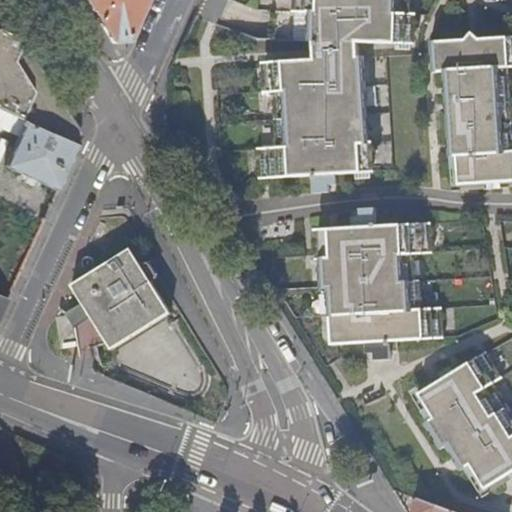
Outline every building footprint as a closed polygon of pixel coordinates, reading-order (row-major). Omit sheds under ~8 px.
[(89,0),(114,39),(129,38),(146,0),(89,0)] [(316,40),(360,42),(415,44),(416,14),(409,14),(409,0),(298,0),(298,11),(313,12),(312,40),(316,40)] [(17,27),(13,20),(0,14),(0,26),(10,30),(9,32),(14,34),(17,27)] [(9,32),(0,27),(0,109),(53,133),(63,111),(22,45),(24,39),(14,34),(9,32)] [(511,181),(511,118),(508,68),(511,67),(511,36),(433,41),(434,72),(455,71),(462,185),(511,181)] [(366,143),(360,42),(316,40),(318,60),(272,63),(274,91),(281,91),(285,148),(265,149),(267,178),(369,172),(366,143)] [(421,83),(414,84),(415,93),(422,93),(424,91),(426,89),(426,87),(424,86),(421,83)] [(0,109),(0,127),(19,135),(6,165),(59,190),(80,145),(53,133),(0,109)] [(373,143),(366,143),(369,172),(375,171),(373,143)] [(432,253),(429,223),(321,230),(323,258),(329,259),(330,287),(337,287),(339,314),(341,344),(442,338),(441,308),(421,309),(419,282),(413,282),(411,254),(432,253)] [(83,304),(106,342),(110,349),(170,313),(150,280),(157,275),(148,259),(140,264),(131,248),(71,284),(83,304)] [(90,347),(106,342),(83,304),(74,308),(66,313),(70,319),(74,326),(76,332),(78,340),(79,357),(91,358),(90,347)] [(341,344),(339,314),(332,315),(334,344),(341,344)] [(490,352),(486,354),(501,379),(504,377),(490,352)] [(501,379),(486,354),(421,394),(465,468),(471,464),(487,489),(511,473),(511,423),(505,411),(507,409),(493,384),(501,379)] [(454,511),(419,499),(413,511),(454,511)]
